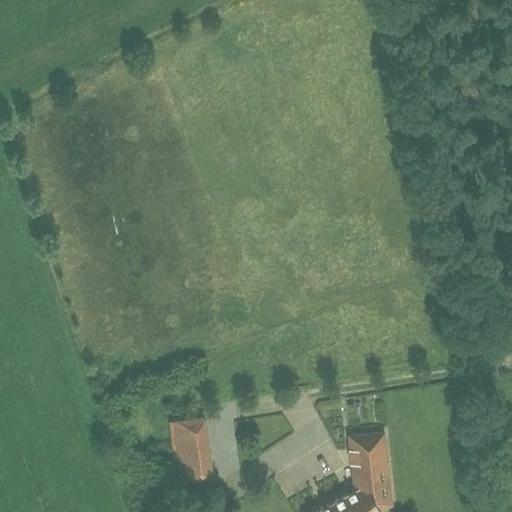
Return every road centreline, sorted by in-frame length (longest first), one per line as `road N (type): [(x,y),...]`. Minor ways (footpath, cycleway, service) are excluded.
road 1 (track): [(511,340),(300,400)]
road 2 (unclassified): [(202,511),(316,436),(300,400)]
